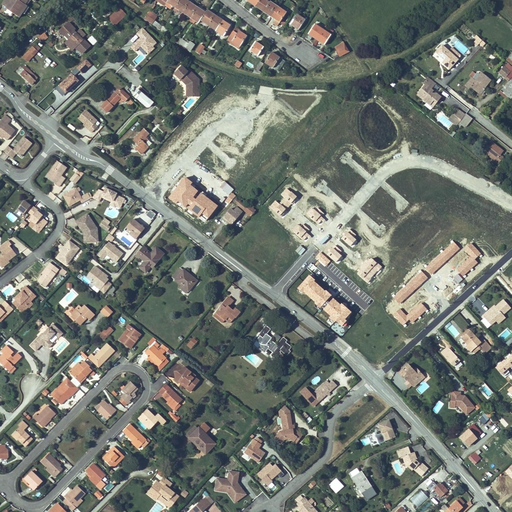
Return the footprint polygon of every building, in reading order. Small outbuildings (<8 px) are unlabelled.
[(10,0),(5,0),(1,7),(21,20),(29,8),(28,6),(31,2),(36,5),(39,0),(11,0),(11,1),(10,0)] [(182,13),(190,2),(189,2),(187,0),(179,0),(175,7),(182,13)] [(270,1),(270,0),(267,0),(267,1),(265,0),(259,0),(256,4),(255,6),(259,9),(260,7),(264,10),(270,1)] [(272,15),(278,6),(274,4),(270,1),(264,10),(263,11),(267,14),(268,12),(272,15)] [(190,18),(197,7),(190,2),(182,13),(190,18)] [(277,26),(286,12),(278,6),(272,15),(276,18),(275,20),(273,23),(277,26)] [(200,20),(205,12),(197,7),(190,18),(198,23),(200,20)] [(116,24),(126,14),(121,9),(111,18),(111,19),(116,24)] [(208,25),(215,15),(206,10),(205,12),(200,20),(208,25)] [(299,28),(305,20),(297,14),(290,24),(294,27),(296,25),(299,28)] [(154,21),(147,15),(145,18),(144,19),(145,20),(146,21),(152,25),(152,24),(154,21)] [(216,30),(223,20),(215,15),(208,25),(216,30)] [(223,36),(232,24),(227,20),(225,22),(223,20),(216,30),(215,31),(223,36)] [(84,39),(83,38),(78,33),(75,30),(76,28),(70,22),(62,30),(67,34),(65,36),(68,39),(66,42),(74,50),(76,47),(79,50),(80,50),(83,53),(90,46),(91,45),(85,39),(84,39)] [(317,38),(323,29),(325,27),(317,22),(306,38),(310,40),(312,37),(313,35),(317,38)] [(157,43),(142,27),(136,33),(140,38),(130,46),(135,52),(141,47),(148,54),(155,48),(153,46),(157,43)] [(238,48),(247,36),(234,28),(228,38),(231,40),(229,42),(238,48)] [(87,34),(82,29),(78,33),(83,38),(87,34)] [(325,43),(331,35),(328,33),(323,29),(317,38),(316,40),(320,42),(321,41),(325,43)] [(42,42),(48,37),(44,32),(38,37),(42,42)] [(93,45),(97,41),(92,35),(87,39),(93,45)] [(192,49),(194,45),(190,42),(189,43),(186,48),(191,51),(192,49)] [(258,55),(263,47),(255,42),(250,50),(258,55)] [(32,45),(38,51),(41,48),(35,43),(32,45)] [(203,49),(204,48),(200,45),(196,51),(199,54),(200,54),(200,53),(201,52),(203,49)] [(447,50),(442,45),(435,53),(442,59),(444,57),(446,59),(442,63),(449,69),(458,60),(447,50)] [(27,50),(33,56),(37,52),(31,46),(27,50)] [(447,50),(458,60),(461,55),(451,46),(447,50)] [(33,56),(27,50),(22,56),(27,61),(33,56)] [(278,71),(285,61),(272,52),(265,62),(278,71)] [(92,64),(86,58),(77,68),(83,73),(92,64)] [(259,71),(263,63),(260,61),(253,73),(261,74),(261,72),(259,71)] [(175,77),(183,67),(182,66),(173,75),(175,77)] [(199,93),(199,80),(190,70),(188,72),(183,67),(175,77),(179,82),(181,80),(187,86),(187,95),(195,96),(195,93),(199,93)] [(510,72),(505,67),(500,73),(505,77),(510,72)] [(38,78),(30,70),(27,73),(22,68),(18,72),(32,85),(36,81),(35,80),(38,78)] [(78,81),(70,73),(57,85),(65,93),(78,81)] [(491,80),(481,73),(475,81),(471,78),(466,85),(469,88),(471,86),(479,92),(481,89),(484,91),(486,88),(485,87),(491,80)] [(432,107),(441,97),(436,93),(433,93),(431,92),(432,90),(431,88),(433,86),(426,79),(423,83),(425,84),(418,93),(424,98),(423,99),(432,107)] [(510,99),(511,96),(511,82),(503,92),(510,99)] [(106,113),(120,98),(123,101),(124,101),(125,102),(129,97),(123,91),(121,90),(120,89),(119,89),(118,90),(117,90),(101,107),(106,113)] [(153,102),(137,90),(133,95),(144,105),(146,107),(147,107),(149,107),(150,106),(152,105),(154,103),(153,102)] [(460,120),(465,115),(456,109),(450,117),(456,122),(458,119),(460,120)] [(96,120),(85,110),(77,118),(84,123),(89,128),(88,129),(91,132),(96,126),(93,123),(96,120)] [(0,135),(0,136),(1,134),(7,139),(14,130),(7,123),(11,119),(4,114),(0,118),(0,135)] [(464,127),(471,118),(465,114),(465,115),(460,120),(459,123),(464,127)] [(180,124),(175,121),(169,128),(172,132),(177,127),(180,124)] [(156,138),(163,133),(159,127),(152,132),(156,138)] [(148,140),(147,139),(148,138),(146,136),(149,134),(144,129),(133,140),(139,145),(136,148),(142,154),(149,147),(145,143),(148,140)] [(7,144),(3,150),(11,157),(16,152),(21,156),(32,143),(23,136),(12,149),(7,144)] [(503,151),(491,142),(485,150),(484,150),(490,155),(496,159),(494,161),(498,163),(503,157),(500,155),(503,151)] [(56,184),(60,187),(66,178),(62,176),(68,167),(57,160),(48,173),(54,177),(52,180),(57,183),(56,184)] [(81,177),(75,172),(69,180),(75,184),(81,177)] [(76,188),(63,195),(69,207),(80,201),(81,196),(79,192),(81,191),(79,187),(77,188),(76,188)] [(99,189),(92,198),(100,201),(102,197),(111,202),(109,205),(120,209),(123,203),(125,204),(127,200),(125,199),(117,195),(118,193),(105,187),(103,191),(99,189)] [(88,193),(81,196),(80,201),(82,204),(92,198),(90,193),(88,194),(88,193)] [(251,207),(238,196),(231,203),(235,206),(236,204),(250,217),(255,211),(253,209),(254,208),(252,206),(251,207)] [(30,205),(24,200),(17,209),(24,214),(27,210),(33,215),(29,218),(36,223),(42,216),(43,215),(37,210),(37,209),(31,204),(30,205)] [(233,224),(242,212),(236,208),(233,211),(230,209),(224,216),(233,224)] [(75,221),(83,233),(84,243),(99,241),(98,228),(87,213),(75,221)] [(42,216),(36,223),(40,227),(42,228),(47,221),(42,216)] [(233,224),(224,216),(222,218),(231,226),(233,224)] [(136,239),(145,228),(142,226),(133,219),(127,227),(132,231),(130,234),(136,239)] [(108,225),(103,221),(99,225),(107,232),(111,227),(108,225)] [(115,238),(109,233),(106,237),(106,238),(105,240),(107,242),(110,241),(111,242),(115,238)] [(0,253),(0,268),(1,269),(9,263),(9,261),(17,255),(10,246),(13,244),(8,238),(0,244),(0,252),(0,253)] [(80,248),(68,240),(64,246),(65,247),(62,251),(61,250),(55,258),(67,266),(80,248)] [(116,263),(124,253),(108,241),(97,255),(102,259),(106,255),(116,263)] [(153,267),(164,254),(156,248),(153,251),(154,252),(151,255),(145,251),(146,249),(143,247),(135,256),(138,258),(140,257),(145,261),(140,267),(146,272),(151,266),(153,267)] [(43,275),(38,281),(46,288),(61,270),(50,261),(41,273),(43,275)] [(108,276),(95,266),(87,275),(96,282),(94,285),(105,294),(112,284),(108,281),(109,279),(107,278),(108,276)] [(197,281),(184,270),(183,270),(180,268),(172,278),(186,289),(189,291),(197,281)] [(24,284),(19,289),(22,291),(19,294),(17,293),(14,296),(15,298),(11,302),(21,311),(26,305),(27,306),(32,302),(29,300),(32,297),(28,294),(31,291),(24,284)] [(112,295),(116,289),(112,286),(108,293),(112,295)] [(223,306),(217,313),(225,320),(226,319),(228,317),(232,320),(234,317),(235,318),(240,312),(235,308),(234,310),(233,311),(228,307),(230,305),(233,301),(228,297),(221,305),(223,306)] [(0,322),(14,309),(5,300),(0,304),(0,322)] [(510,308),(503,300),(495,307),(489,312),(487,311),(482,316),(491,325),(496,320),(502,315),(510,308)] [(90,321),(95,315),(91,311),(85,305),(79,312),(77,310),(72,315),(73,316),(78,321),(76,322),(80,326),(85,321),(84,320),(86,317),(86,318),(90,321)] [(113,312),(106,306),(101,311),(108,317),(113,312)] [(225,320),(217,313),(214,316),(223,323),(225,320)] [(496,320),(498,323),(505,317),(502,315),(496,320)] [(266,326),(269,322),(264,318),(259,323),(263,326),(265,325),(266,326)] [(275,327),(269,322),(266,326),(272,331),(275,327)] [(30,345),(35,350),(43,343),(48,348),(51,344),(47,340),(54,333),(58,337),(62,333),(52,324),(48,329),(43,334),(42,335),(41,334),(30,345)] [(107,337),(113,331),(108,325),(102,331),(107,336),(107,337)] [(132,346),(141,334),(129,325),(126,328),(127,329),(119,340),(128,347),(131,345),(132,346)] [(276,345),(270,340),(271,338),(266,334),(269,331),(265,327),(259,335),(260,336),(257,341),(261,345),(259,347),(265,352),(269,348),(272,350),(276,345)] [(499,336),(508,346),(511,341),(511,331),(509,328),(499,336)] [(107,336),(102,331),(98,335),(104,340),(107,336)] [(481,342),(470,331),(462,337),(468,344),(466,346),(473,354),(480,348),(485,353),(491,348),(484,340),(481,342)] [(453,354),(449,349),(452,346),(444,338),(441,341),(447,348),(441,353),(453,366),(459,360),(453,354)] [(280,352),(281,350),(286,355),(289,351),(288,350),(291,346),(285,342),(286,341),(283,339),(277,345),(276,345),(272,350),(274,352),(272,354),(277,358),(281,353),(280,352)] [(102,364),(115,351),(107,344),(94,357),(102,364)] [(166,358),(153,346),(147,351),(150,353),(148,356),(159,366),(166,358)] [(12,365),(21,356),(17,352),(13,357),(10,354),(13,351),(8,347),(3,353),(0,355),(0,357),(0,358),(4,361),(1,364),(9,371),(13,366),(12,365)] [(462,358),(456,351),(453,354),(459,360),(462,358)] [(88,357),(98,368),(102,364),(94,357),(91,354),(88,357)] [(92,370),(89,367),(89,366),(84,362),(81,365),(73,373),(76,376),(75,378),(79,382),(85,376),(84,375),(86,374),(87,375),(89,373),(92,370)] [(73,373),(81,365),(78,363),(69,372),(71,375),(72,375),(73,373)] [(408,365),(399,373),(402,377),(403,376),(408,381),(405,383),(409,388),(412,385),(413,387),(424,377),(416,368),(413,370),(408,365)] [(195,385),(199,380),(194,377),(193,378),(189,375),(191,373),(183,367),(181,371),(176,371),(177,378),(183,383),(183,382),(187,385),(186,387),(185,388),(190,391),(195,385)] [(187,385),(183,382),(183,383),(177,378),(176,371),(175,372),(175,379),(186,387),(187,385)] [(75,392),(73,391),(77,387),(67,378),(60,386),(62,388),(53,397),(60,404),(61,404),(66,399),(70,395),(71,396),(75,392)] [(330,393),(337,386),(332,380),(330,383),(327,380),(314,391),(317,399),(319,402),(323,399),(327,395),(329,397),(331,394),(330,393)] [(134,394),(138,389),(131,382),(125,387),(123,386),(121,388),(122,390),(122,391),(130,398),(132,395),(134,394)] [(182,400),(166,384),(159,391),(163,396),(175,408),(182,400)] [(53,397),(62,388),(60,386),(51,395),(53,397)] [(317,399),(305,387),(299,392),(313,408),(319,402),(317,399)] [(455,405),(459,406),(466,414),(474,407),(464,395),(462,395),(462,396),(459,396),(459,392),(451,391),(451,395),(450,394),(450,404),(455,404),(455,405)] [(113,410),(108,405),(103,400),(96,408),(108,420),(117,411),(114,408),(113,410)] [(279,416),(281,417),(283,430),(280,431),(273,440),(282,444),(285,440),(290,439),(293,442),(297,437),(300,439),(303,434),(295,428),(293,428),(293,425),(291,413),(290,411),(285,405),(279,411),(279,416)] [(55,414),(48,406),(39,416),(35,420),(42,427),(55,414)] [(484,424),(495,412),(490,408),(479,420),(484,424)] [(153,423),(157,420),(158,421),(163,425),(166,422),(158,414),(155,417),(147,410),(146,411),(139,418),(142,422),(147,427),(148,425),(151,428),(155,425),(153,423)] [(170,410),(167,414),(176,422),(179,419),(170,410)] [(393,438),(390,430),(392,429),(388,420),(378,424),(384,441),(388,440),(393,438)] [(32,440),(23,431),(28,427),(22,421),(18,425),(19,427),(14,433),(19,439),(18,439),(26,447),(32,440)] [(204,423),(199,429),(205,434),(210,429),(204,423)] [(146,440),(130,424),(123,431),(127,434),(127,435),(131,439),(133,441),(139,447),(141,445),(146,441),(146,440)] [(195,427),(187,435),(190,438),(198,430),(195,427)] [(205,434),(199,429),(198,430),(190,438),(189,438),(200,449),(202,448),(207,453),(215,444),(205,434)] [(469,430),(460,438),(467,446),(476,439),(469,430)] [(374,436),(362,440),(363,445),(375,441),(374,436)] [(259,448),(262,444),(261,443),(255,439),(253,438),(243,453),(258,463),(265,452),(259,448)] [(8,457),(8,451),(6,449),(5,449),(5,445),(0,444),(0,459),(4,459),(5,460),(8,457)] [(417,456),(415,452),(412,453),(409,446),(400,449),(402,457),(406,455),(409,463),(410,465),(408,466),(412,470),(413,469),(421,477),(426,472),(428,470),(426,467),(421,462),(420,463),(416,459),(415,458),(415,457),(417,456)] [(116,465),(124,456),(114,447),(111,450),(113,452),(105,460),(111,467),(115,464),(116,465)] [(105,460),(113,452),(111,450),(103,459),(105,460)] [(60,465),(54,459),(49,454),(42,462),(49,469),(53,473),(52,474),(55,477),(58,474),(63,470),(62,469),(60,467),(61,466),(60,465)] [(468,457),(475,465),(478,461),(477,460),(473,455),(472,454),(468,457)] [(280,470),(275,464),(272,466),(270,463),(256,474),(261,480),(260,481),(267,490),(274,484),(270,479),(280,470)] [(102,478),(105,476),(96,466),(93,464),(86,471),(91,476),(89,479),(96,485),(102,478)] [(366,478),(362,472),(360,473),(357,469),(350,473),(354,481),(362,492),(364,491),(369,487),(364,479),(366,478)] [(238,483),(239,472),(229,470),(227,479),(216,478),(215,491),(226,492),(235,504),(247,494),(238,483)] [(42,482),(31,471),(30,473),(24,479),(28,482),(30,485),(31,484),(33,486),(36,489),(42,482)] [(168,488),(171,484),(164,478),(159,485),(160,486),(158,488),(155,485),(148,494),(156,501),(158,499),(161,494),(163,495),(161,497),(172,506),(179,497),(168,488)] [(336,493),(344,487),(337,479),(329,485),(336,493)] [(447,491),(440,483),(437,486),(433,482),(427,487),(434,495),(437,492),(441,497),(447,491)] [(105,488),(108,491),(113,485),(111,483),(105,488)] [(80,499),(83,496),(85,494),(84,493),(77,486),(72,491),(68,495),(67,494),(66,494),(64,496),(66,499),(63,502),(72,511),(81,502),(83,501),(80,499)] [(418,508),(429,498),(420,489),(410,500),(418,508)] [(172,506),(161,497),(163,495),(161,494),(158,499),(170,509),(172,506)] [(303,496),(295,502),(299,506),(297,508),(300,511),(316,511),(317,511),(303,496)] [(460,498),(457,501),(461,506),(465,503),(460,498)] [(204,511),(208,508),(204,504),(207,501),(205,499),(190,511),(204,511)] [(458,511),(463,508),(457,501),(449,509),(444,511),(458,511)]
